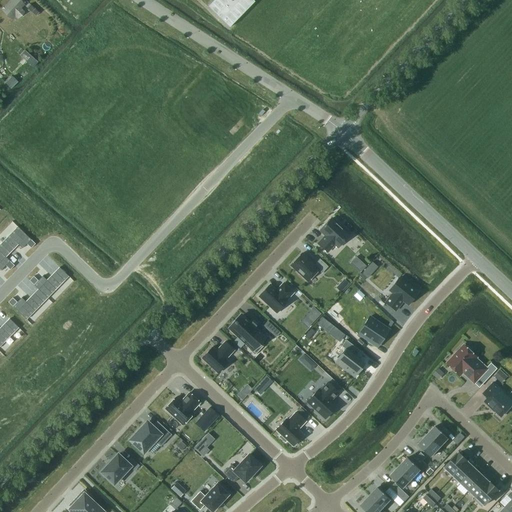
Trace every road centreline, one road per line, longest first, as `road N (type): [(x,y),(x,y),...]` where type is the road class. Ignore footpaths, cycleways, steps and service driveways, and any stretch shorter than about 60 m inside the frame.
road 1 (residential): [(289,97),(114,283),(96,281),(50,247),(0,297)]
road 2 (residential): [(476,259),(433,302),(365,399),(291,468)]
road 3 (tertiary): [(145,331),(340,131)]
road 4 (residential): [(511,471),(437,400),(426,400),(372,466),(328,503)]
road 5 (tertiary): [(0,480),(145,331)]
road 6 (residential): [(35,511),(178,361)]
road 7 (residential): [(178,361),(306,221)]
road 8 (tertiary): [(340,131),(476,259)]
road 9 (tertiary): [(340,131),(468,0)]
road 10 (residential): [(178,361),(291,468)]
